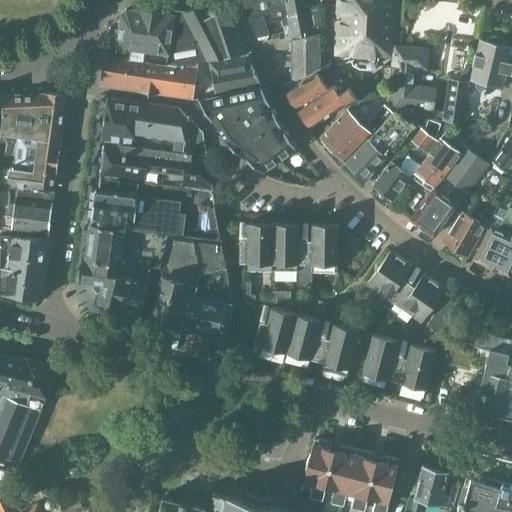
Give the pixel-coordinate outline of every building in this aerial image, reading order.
[(198,65),(210,63),(247,55),(246,53),(243,53),(236,30),(229,7),(228,4),(222,6),(219,0),(200,0),(203,4),(187,13),(175,11),(174,16),(126,10),(122,14),(116,56),(105,54),(101,86),(193,100),(198,65)] [(244,0),(249,19),(258,38),(269,36),(262,16),(280,12),(283,27),(288,27),(286,16),(307,12),(304,0),(244,0)] [(379,60),(391,60),(392,60),(393,47),(393,45),(397,0),(335,0),(333,57),(350,59),(353,66),(360,69),(368,70),(374,67),(379,60)] [(479,36),(470,77),(476,79),(476,84),(479,88),(484,90),(489,90),(493,87),(495,83),(501,84),(511,44),(505,42),(503,37),(499,34),(494,33),(489,34),(486,38),(479,36)] [(312,36),(291,40),(291,55),(286,56),(286,67),(291,66),(291,82),(316,71),(321,69),(321,67),(321,54),(321,34),(312,36)] [(393,47),(392,69),(393,109),(397,110),(421,116),(427,117),(438,120),(442,121),(452,123),(459,125),(469,85),(470,81),(448,78),(443,112),(433,111),(436,90),(412,87),(414,69),(426,70),(428,49),(393,47)] [(326,54),(321,54),(321,67),(328,67),(330,67),(330,61),(326,61),(326,54)] [(261,84),(247,55),(210,63),(216,94),(221,93),(230,91),(261,84)] [(328,67),(327,76),(340,77),(341,68),(330,67),(328,67)] [(297,109),(329,88),(317,73),(316,71),(291,82),(282,86),(286,93),(297,109)] [(216,94),(198,99),(225,141),(263,172),(297,148),(283,128),(272,107),(271,104),(262,88),(261,85),(261,84),(230,91),(221,93),(216,94)] [(329,88),(297,109),(311,129),(345,106),(346,108),(349,106),(358,100),(350,88),(338,95),(333,85),(329,88)] [(3,95),(1,95),(2,120),(1,137),(0,136),(0,186),(7,188),(7,187),(55,191),(68,91),(43,93),(44,99),(4,102),(3,95)] [(102,137),(102,141),(105,142),(207,157),(207,156),(203,133),(190,119),(180,109),(108,99),(107,106),(102,137)] [(358,100),(349,106),(353,110),(361,102),(359,100),(358,100)] [(348,109),(321,137),(346,161),(384,122),(393,113),(384,104),(372,116),(374,119),(366,127),(348,109)] [(384,122),(346,161),(364,179),(386,155),(385,154),(391,147),(395,150),(421,116),(396,110),(393,113),(384,122)] [(418,126),(409,137),(430,153),(439,141),(439,140),(440,139),(452,123),(442,121),(438,120),(427,117),(422,127),(419,124),(418,126)] [(504,144),(491,162),(507,173),(511,167),(511,138),(510,137),(504,144)] [(417,173),(414,177),(430,189),(433,185),(435,186),(442,175),(459,152),(459,151),(440,139),(439,140),(439,141),(430,153),(429,154),(416,172),(417,173)] [(105,142),(101,176),(187,188),(213,191),(207,157),(105,142)] [(459,152),(442,175),(445,177),(465,191),(467,193),(489,163),(464,145),(459,151),(459,152)] [(412,176),(401,168),(403,165),(394,158),(392,161),(373,186),(393,201),(412,176)] [(436,186),(412,219),(435,236),(459,203),(457,202),(465,191),(445,177),(442,175),(435,186),(436,186)] [(187,188),(101,176),(99,190),(96,189),(94,204),(92,219),(91,224),(169,234),(221,240),(215,205),(213,191),(187,188)] [(53,203),(55,191),(7,187),(7,188),(0,186),(0,228),(11,230),(49,235),(53,203)] [(463,211),(462,210),(444,242),(468,256),(486,224),(491,215),(468,202),(463,211)] [(475,260),(493,269),(509,234),(511,227),(511,209),(509,208),(504,219),(503,219),(498,229),(491,226),(475,260)] [(248,271),(272,271),(273,223),(248,223),(248,239),(240,239),(240,263),(248,263),(248,271)] [(272,271),(297,272),(299,272),(300,240),(299,240),(299,224),(273,223),(272,271)] [(133,229),(91,224),(86,260),(134,266),(150,267),(160,269),(168,238),(167,238),(169,234),(133,229)] [(299,272),(297,272),(297,284),(305,286),(311,284),(311,272),(338,273),(339,225),(313,224),(313,240),(300,240),(299,272)] [(511,227),(509,234),(493,269),(511,277),(511,274),(511,227)] [(0,236),(0,290),(41,299),(48,239),(11,236),(0,236)] [(177,324),(187,327),(196,294),(195,294),(200,273),(194,242),(168,238),(160,269),(163,276),(152,318),(177,324)] [(194,242),(200,273),(227,268),(222,246),(194,242)] [(373,298),(390,309),(409,283),(403,279),(412,266),(390,251),(367,284),(378,291),(373,298)] [(134,266),(86,260),(84,281),(104,284),(99,304),(139,314),(148,280),(146,279),(150,267),(134,266)] [(195,294),(196,294),(231,303),(233,304),(228,271),(227,268),(200,273),(195,294)] [(409,283),(390,309),(407,321),(412,315),(422,322),(445,289),(423,274),(415,287),(409,283)] [(244,281),(244,299),(254,301),(256,295),(250,294),(251,281),(244,281)] [(273,290),(269,302),(277,302),(277,298),(291,298),(291,291),(273,290)] [(196,294),(187,327),(225,337),(230,316),(227,316),(231,303),(196,294)] [(327,303),(312,296),(308,302),(319,307),(317,312),(325,314),(327,303)] [(427,326),(441,335),(456,314),(442,305),(427,326)] [(332,320),(340,323),(342,312),(355,312),(355,306),(336,306),(332,320)] [(268,356),(289,362),(301,315),(279,309),(276,325),(268,323),(262,346),(270,348),(268,356)] [(311,359),(320,361),(326,338),(317,335),(321,320),(301,315),(289,362),(309,367),(311,359)] [(326,338),(320,361),(324,362),(322,370),(347,377),(359,330),(334,324),(330,339),(326,338)] [(511,340),(477,331),(474,346),(490,350),(490,349),(508,354),(506,364),(511,365),(511,340)] [(388,379),(395,381),(401,357),(394,355),(398,340),(373,334),(361,380),(386,387),(388,379)] [(401,357),(395,381),(401,383),(399,390),(425,397),(437,351),(412,344),(408,359),(401,357)] [(450,346),(446,363),(468,368),(472,351),(450,346)] [(484,374),(479,391),(487,392),(482,411),(511,419),(511,365),(506,364),(508,354),(490,349),(490,350),(484,372),(484,374)] [(0,386),(1,385),(13,388),(20,359),(0,354),(0,386)] [(0,460),(18,468),(46,398),(58,369),(49,367),(50,365),(33,360),(27,359),(27,361),(20,359),(13,388),(1,385),(0,386),(0,460)] [(323,500),(324,495),(337,445),(314,439),(302,489),(311,492),(310,497),(323,500)] [(344,505),(345,500),(357,449),(337,445),(324,495),(332,497),(331,502),(344,505)] [(365,510),(366,505),(378,455),(357,449),(345,500),(353,502),(352,507),(365,510)] [(378,455),(366,505),(374,507),(373,511),(386,511),(400,460),(378,455)] [(415,500),(408,498),(404,511),(421,511),(424,502),(452,509),(459,486),(453,484),(449,496),(443,495),(449,472),(445,472),(444,468),(438,467),(435,469),(423,466),(415,500)] [(511,511),(511,487),(486,480),(485,485),(470,481),(468,488),(463,487),(456,511),(511,511)] [(209,509),(162,497),(158,511),(286,511),(288,503),(229,489),(228,495),(214,492),(209,509)] [(0,511),(41,511),(38,504),(18,511),(17,511),(8,493),(0,496),(0,511)]
